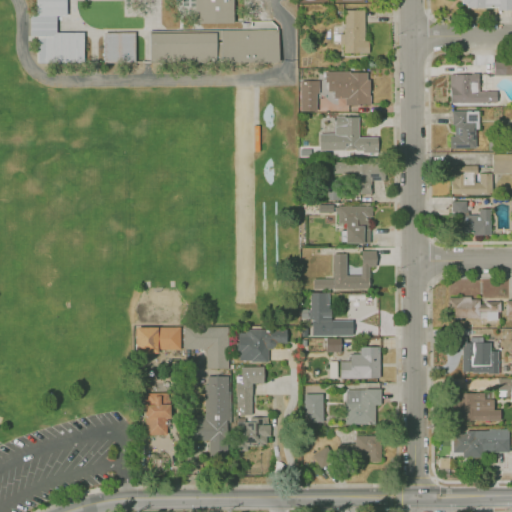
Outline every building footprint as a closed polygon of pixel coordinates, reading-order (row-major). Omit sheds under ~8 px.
[(37,0),(37,15),(31,15),(31,35),(37,35),(37,61),(84,61),(84,32),(58,32),(58,16),(67,16),(67,0),(37,0)] [(194,0),(194,21),(234,21),(233,0),(194,0)] [(511,0),(511,10),(499,10),(499,7),(471,7),(471,3),(459,3),(458,0),(511,0)] [(345,8),(345,34),(340,34),(340,44),(344,44),(344,54),(369,54),(369,42),(365,42),(365,8),(345,8)] [(149,62),(279,61),(279,30),(149,31),(149,62)] [(104,32),(135,32),(135,63),(104,63),(104,32)] [(494,76),(511,76),(511,56),(494,56),(494,76)] [(324,70),(367,70),(367,80),(370,80),(370,93),(364,93),(364,104),(346,104),(346,98),(333,98),(333,91),(329,91),(329,83),(324,83),(324,70)] [(449,74),(449,102),(490,102),(490,91),(480,91),(480,74),(449,74)] [(317,80),(318,111),(303,111),(303,80),(317,80)] [(452,111),(452,134),(447,134),(447,149),(477,149),(477,123),(466,123),(466,112),(452,111)] [(335,115),(358,115),(358,136),(376,136),(376,151),(318,150),(318,134),(335,134),(335,115)] [(511,153),(494,153),(494,174),(511,174),(511,153)] [(384,161),(354,160),(353,194),(372,194),(372,181),(383,181),(384,161)] [(452,166),(452,194),(490,194),(490,173),(479,173),(479,183),(463,183),(463,175),(475,175),(475,166),(452,166)] [(340,178),(340,199),(323,200),(323,179),(340,178)] [(453,203),(452,233),(492,234),(493,208),(478,208),(478,217),(468,217),(469,204),(453,203)] [(336,206),(373,206),(373,244),(345,244),(345,223),(336,223),(336,206)] [(333,253),(333,278),(312,279),(312,290),(370,289),(370,267),(376,266),(376,250),(361,250),(361,275),(347,275),(347,252),(333,253)] [(311,293),(311,308),(301,308),(301,319),(329,319),(330,293),(311,293)] [(449,317),(477,317),(477,299),(449,299),(449,317)] [(311,321),(332,321),(332,336),(312,336),(311,321)] [(179,348),(179,326),(134,327),(134,353),(158,353),(157,349),(179,348)] [(186,330),(228,329),(229,368),(206,368),(206,348),(186,349),(186,330)] [(285,330),(238,330),(238,361),(270,361),(270,343),(285,343),(285,330)] [(324,353),(339,353),(339,338),(324,338),(324,353)] [(465,342),(465,367),(498,367),(499,352),(491,352),(491,342),(465,342)] [(379,346),(379,378),(339,378),(340,361),(350,361),(350,355),(361,355),(361,346),(379,346)] [(264,365),(237,365),(237,416),(253,416),(253,384),(264,384),(264,365)] [(226,377),(226,456),(210,456),(210,438),(193,438),(193,423),(206,419),(206,377),(226,377)] [(511,378),(497,378),(497,398),(511,397),(511,378)] [(345,389),(345,425),(375,425),(375,389),(345,389)] [(323,393),(324,425),(304,425),(303,394),(323,393)] [(455,393),(490,393),(490,418),(456,418),(455,393)] [(145,400),(145,425),(151,425),(151,436),(166,435),(165,420),(173,420),(173,404),(159,404),(159,396),(153,396),(152,399),(145,400)] [(270,420),(238,419),(238,450),(260,451),(260,443),(269,443),(270,420)] [(453,429),(506,430),(506,450),(483,450),(483,456),(453,456),(453,429)] [(355,436),(381,435),(382,462),(370,462),(370,457),(356,457),(355,436)] [(314,455),(327,447),(333,459),(320,466),(314,455)]
